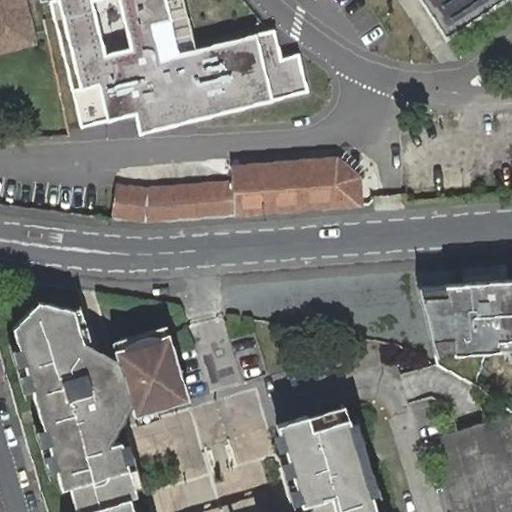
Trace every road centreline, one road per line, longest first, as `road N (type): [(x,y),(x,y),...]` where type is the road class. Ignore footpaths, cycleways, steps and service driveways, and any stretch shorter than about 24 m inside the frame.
road 1 (tertiary): [(194,249),(511,224)]
road 2 (tertiary): [(0,238),(116,251),(194,249)]
road 3 (residential): [(194,249),(226,384)]
